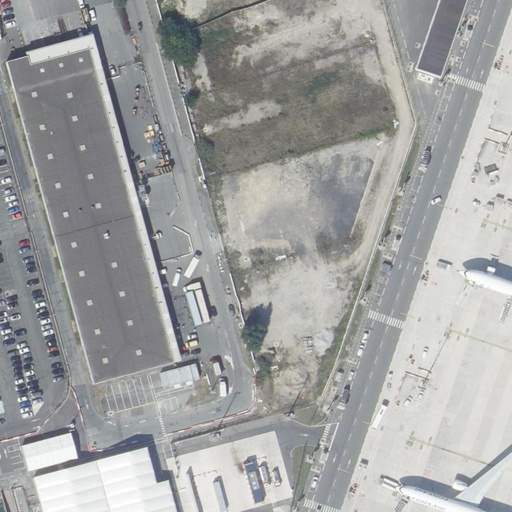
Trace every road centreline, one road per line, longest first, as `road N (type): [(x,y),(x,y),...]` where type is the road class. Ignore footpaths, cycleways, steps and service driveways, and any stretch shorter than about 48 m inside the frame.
road 1 (unclassified): [(135,0),(242,372),(236,406),(111,436),(99,430),(0,75)]
road 2 (unknown): [(358,0),(217,51)]
